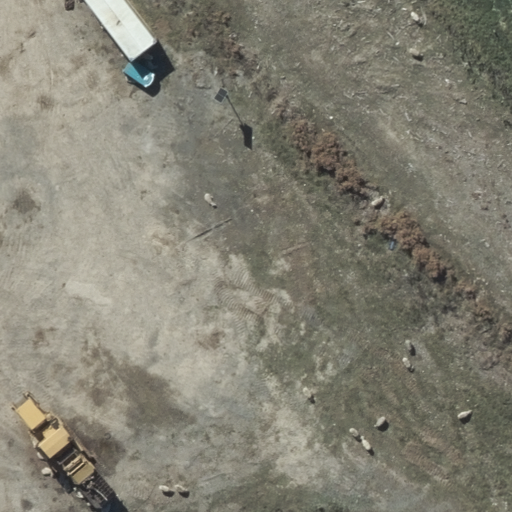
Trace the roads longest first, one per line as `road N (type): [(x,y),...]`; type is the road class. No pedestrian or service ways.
road 1 (track): [(0,167),(95,295),(210,368),(328,416),(458,511)]
road 2 (track): [(511,196),(333,0)]
